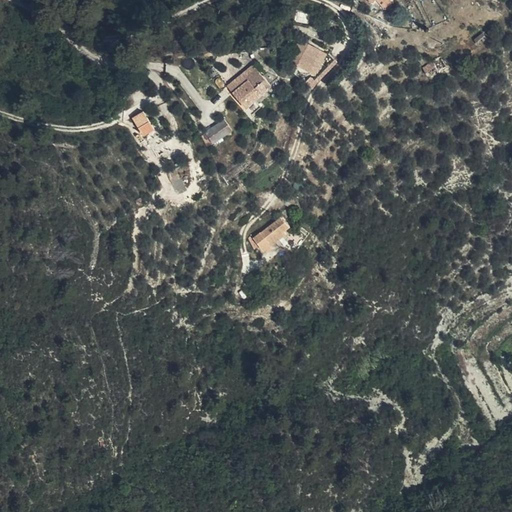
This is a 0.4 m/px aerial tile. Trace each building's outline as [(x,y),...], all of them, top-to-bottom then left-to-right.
[(306,35),(302,43),(316,42),(320,42),(306,35)] [(316,42),(302,43),(296,55),(308,61),(316,42)] [(325,45),(322,43),(320,42),(316,42),(308,61),(305,65),(310,68),(312,64),(315,66),(323,48),(325,45)] [(332,55),(336,51),(325,45),(323,48),(332,55)] [(320,68),(332,55),(323,48),(315,66),(320,68)] [(461,59),(456,50),(438,61),(443,70),(461,59)] [(327,77),(340,62),(332,55),(320,68),(318,70),(327,77)] [(235,80),(241,88),(251,80),(248,77),(265,63),(262,58),(235,80)] [(251,80),(241,88),(256,109),(267,100),(262,94),(279,79),(265,63),(248,77),(251,80)] [(142,114),(152,133),(163,126),(153,108),(142,114)] [(239,126),(233,117),(216,130),(223,140),(239,126)] [(175,174),(183,169),(179,160),(170,165),(175,174)] [(189,183),(183,169),(175,174),(182,187),(189,183)] [(315,184),(305,180),(302,187),(312,191),(315,184)] [(287,215),(265,230),(272,242),(294,226),(287,215)]
